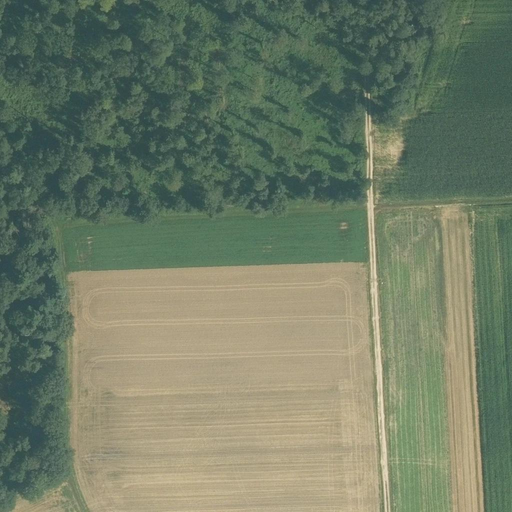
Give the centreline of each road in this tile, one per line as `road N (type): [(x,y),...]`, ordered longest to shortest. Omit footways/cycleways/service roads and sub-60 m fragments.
road 1 (track): [(367,0),(387,511)]
road 2 (track): [(62,227),(511,199)]
road 3 (track): [(62,227),(65,481)]
road 4 (track): [(0,109),(62,227)]
